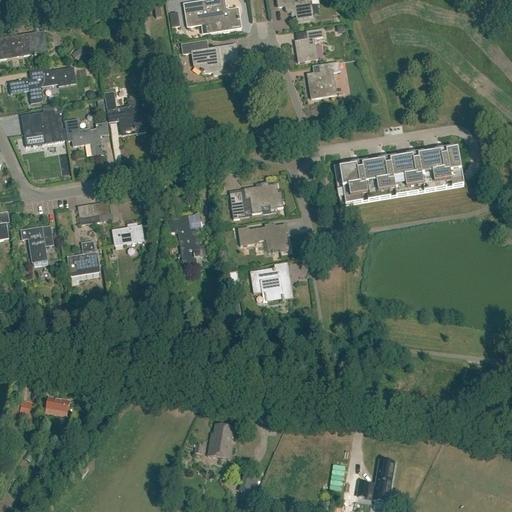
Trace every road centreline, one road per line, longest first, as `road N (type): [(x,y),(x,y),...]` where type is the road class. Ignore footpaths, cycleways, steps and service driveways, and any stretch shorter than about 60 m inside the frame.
road 1 (unclassified): [(511,435),(0,352)]
road 2 (residential): [(290,155),(29,195),(0,137)]
road 3 (residential): [(464,175),(474,147),(462,131),(312,152)]
road 4 (residential): [(312,152),(277,51),(263,34)]
